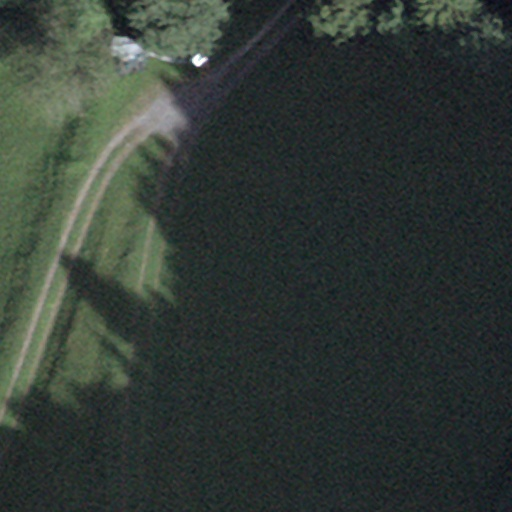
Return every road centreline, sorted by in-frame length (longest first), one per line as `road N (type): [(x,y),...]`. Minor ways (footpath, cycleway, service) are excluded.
road 1 (track): [(302,0),(187,112),(138,133),(101,169),(0,439)]
road 2 (track): [(187,112),(152,269),(131,511)]
